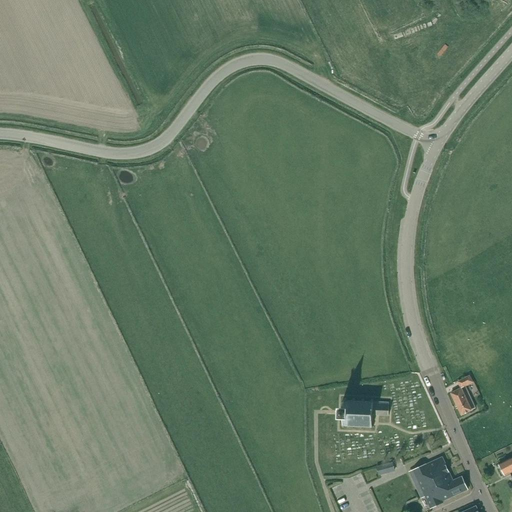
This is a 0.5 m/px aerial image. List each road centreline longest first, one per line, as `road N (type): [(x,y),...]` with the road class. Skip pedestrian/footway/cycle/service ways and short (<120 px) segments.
road 1 (tertiary): [(0,134),(139,153),(165,140),(223,72),(262,59),(436,146)]
road 2 (tertiary): [(482,492),(410,310),(406,245),(436,146)]
road 3 (track): [(101,129),(104,201),(171,344)]
road 4 (tertiary): [(436,146),(511,51)]
